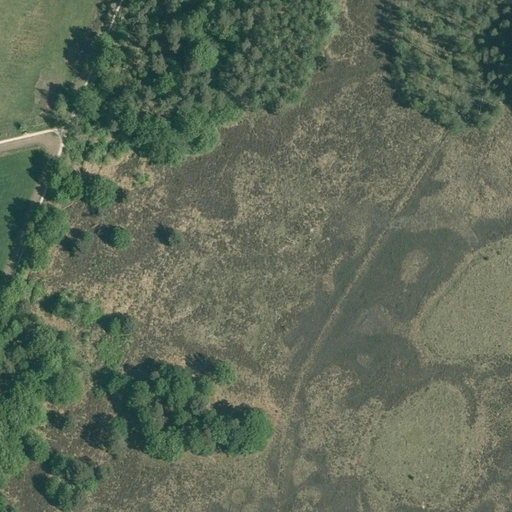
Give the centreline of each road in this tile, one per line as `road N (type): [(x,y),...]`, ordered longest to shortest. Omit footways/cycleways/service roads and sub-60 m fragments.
road 1 (track): [(57,137),(0,292)]
road 2 (track): [(57,137),(117,0)]
